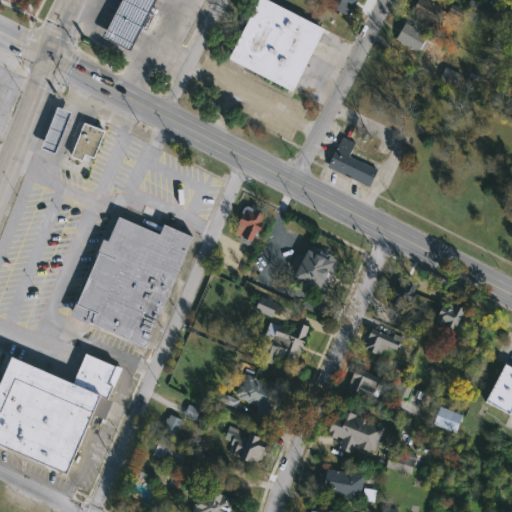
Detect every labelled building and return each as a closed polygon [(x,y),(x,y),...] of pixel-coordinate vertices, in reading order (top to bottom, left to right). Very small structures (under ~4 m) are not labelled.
[(102,39),(109,25),(119,0),(152,0),(152,2),(136,39),(130,52),(102,39)] [(271,0),(324,27),(291,90),(227,57),(256,0),(271,0)] [(412,11),(418,0),(425,0),(440,9),(431,23),(412,11)] [(428,35),(417,53),(395,40),(406,22),(428,35)] [(70,114),(53,154),(39,148),(56,108),(70,114)] [(82,163),(68,157),(84,123),(105,133),(93,159),(86,155),(82,163)] [(377,171),(370,187),(328,167),(342,138),(356,144),(349,157),(377,171)] [(262,214),(259,223),(262,224),(258,234),(255,233),(251,242),(233,234),(244,209),(245,208),(246,208),(248,207),(262,214)] [(143,347),(191,238),(162,225),(158,235),(117,217),(106,242),(101,240),(68,318),(87,326),(88,323),(143,347)] [(332,258),(330,264),(336,267),(322,294),(290,278),(292,274),(289,272),(298,254),(303,256),(305,251),(310,254),(313,249),(332,258)] [(397,280),(416,287),(413,294),(433,302),(426,319),(408,312),(388,304),(397,280)] [(463,311),(454,333),(434,325),(443,303),(463,311)] [(308,328),(295,365),(274,357),(272,364),(259,360),(271,325),(292,333),(295,324),(308,328)] [(364,350),(371,327),(401,336),(394,359),(364,350)] [(0,447),(67,477),(93,416),(100,419),(120,369),(87,354),(73,386),(11,359),(0,385),(0,447)] [(511,366),(511,401),(507,411),(484,399),(504,362),(511,366)] [(384,378),(378,400),(348,391),(353,370),(384,378)] [(247,376),(267,384),(268,381),(285,388),(274,415),(238,400),(239,397),(236,396),(239,387),(242,388),(247,376)] [(455,435),(432,426),(439,407),(463,417),(455,435)] [(336,409),(384,426),(373,456),(354,449),(352,456),(338,450),(341,442),(326,437),(336,409)] [(267,444),(260,461),(250,464),(225,453),(235,429),(259,439),(258,441),(267,444)] [(189,452),(180,469),(152,455),(161,438),(189,452)] [(363,478),(358,501),(320,492),(326,469),(363,478)] [(233,500),(230,510),(234,511),(233,511),(191,511),(199,488),(233,500)]
